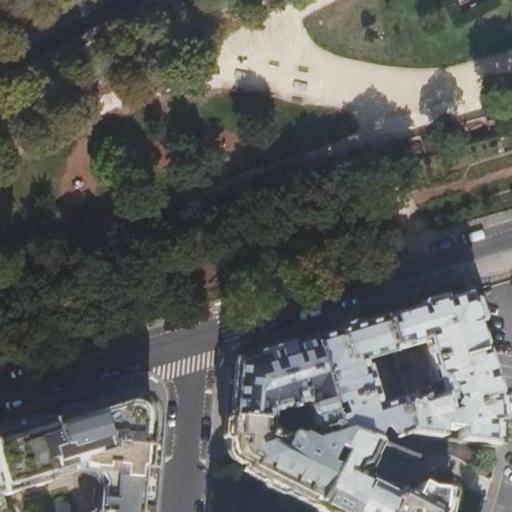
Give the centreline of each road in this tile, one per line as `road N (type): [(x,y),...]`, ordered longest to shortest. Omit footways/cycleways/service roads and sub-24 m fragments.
road 1 (tertiary): [(489,244),(195,333)]
road 2 (tertiary): [(195,333),(0,392)]
road 3 (residential): [(182,511),(195,333)]
road 4 (secondary): [(116,0),(0,62)]
